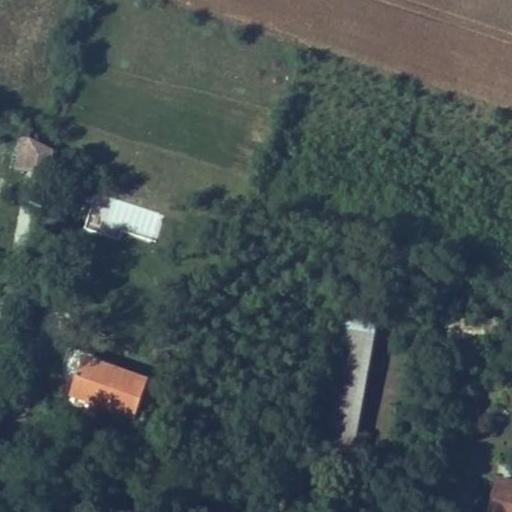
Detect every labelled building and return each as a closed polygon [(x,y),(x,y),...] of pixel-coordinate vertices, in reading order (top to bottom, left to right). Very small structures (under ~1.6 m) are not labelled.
[(46,178),(58,150),(26,136),(14,164),(46,178)] [(356,436),(375,336),(378,320),(346,314),(321,446),(362,454),(365,438),(356,436)] [(114,369),(116,364),(80,351),(72,373),(78,375),(83,358),(114,369)] [(137,417),(149,381),(114,369),(83,358),(78,375),(72,390),(102,400),(100,404),(137,417)] [(102,400),(72,390),(71,394),(100,404),(102,400)] [(511,511),(511,483),(498,480),(488,511),(511,511)]
